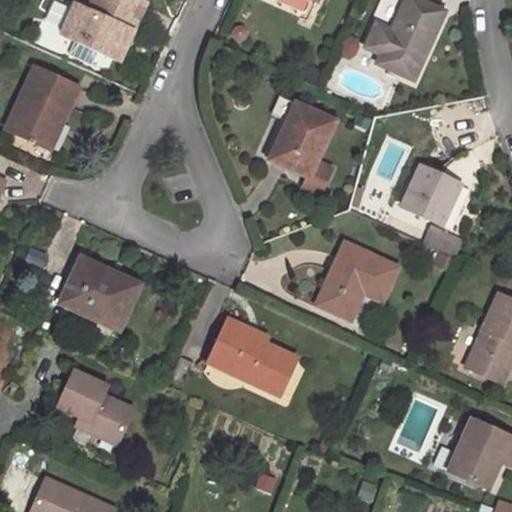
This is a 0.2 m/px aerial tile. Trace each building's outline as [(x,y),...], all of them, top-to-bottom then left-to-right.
[(145,6),(131,0),(92,0),(87,12),(73,42),(119,64),(145,6)] [(268,0),(296,12),(300,0),(268,0)] [(317,0),(300,0),(296,12),(304,16),(311,2),(315,4),(317,0)] [(444,14),(415,0),(405,0),(391,32),(376,25),(364,49),(379,57),(375,65),(413,83),(444,14)] [(62,37),(73,42),(87,12),(74,6),(67,9),(58,29),(62,37)] [(279,44),(264,37),(258,51),(273,58),(279,44)] [(50,134),(57,137),(79,90),(34,70),(6,131),(43,148),(50,134)] [(291,172),(306,178),(301,189),(318,196),(330,170),(315,163),(333,123),(295,105),(272,155),(294,166),(291,172)] [(51,152),(57,137),(50,134),(43,148),(51,152)] [(269,161),(291,172),(294,166),(272,155),(269,161)] [(460,187),(419,168),(400,209),(441,228),(460,187)] [(460,245),(431,231),(428,238),(457,252),(460,245)] [(397,269),(344,244),(315,307),(350,323),(363,296),(381,304),(397,269)] [(454,262),(439,255),(435,264),(449,271),(454,262)] [(79,283),(86,267),(79,264),(71,279),(79,283)] [(117,282),(86,267),(79,283),(71,279),(60,305),(118,332),(138,288),(119,278),(117,282)] [(511,302),(497,296),(464,367),(501,385),(511,361),(511,302)] [(68,316),(59,311),(52,328),(60,332),(68,316)] [(267,340),(228,321),(207,364),(279,398),(296,361),(265,347),(267,340)] [(192,364),(179,359),(173,373),(185,379),(192,364)] [(96,424),(93,432),(117,443),(134,407),(103,393),(107,385),(74,371),(58,406),(80,417),(96,424)] [(76,425),(93,432),(96,424),(80,417),(76,425)] [(500,464),(511,439),(472,421),(449,473),(487,491),(500,464)] [(511,460),(511,438),(511,439),(500,464),(509,468),(511,460)] [(109,511),(110,509),(42,477),(24,511),(109,511)]
